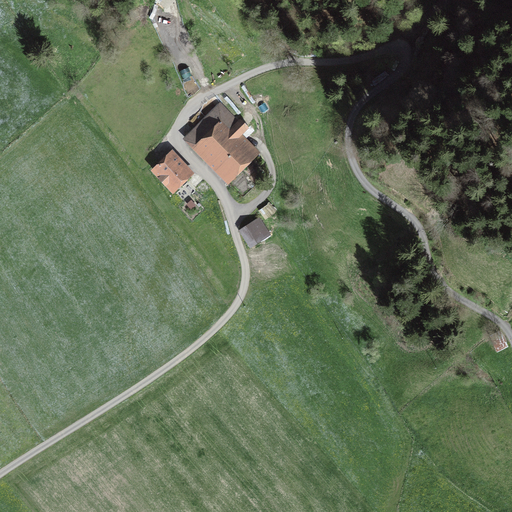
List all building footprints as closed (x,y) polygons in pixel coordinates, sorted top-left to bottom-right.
[(157,0),(168,9),(176,0),(157,0)] [(220,104),(188,136),(228,177),(253,153),(237,138),(244,130),(245,131),(248,129),(240,121),(239,123),(220,104)] [(153,167),(173,189),(190,173),(170,152),(153,167)] [(270,202),(260,211),(267,219),(277,210),(270,202)] [(250,224),(251,226),(243,232),(250,242),(259,237),(260,238),(268,233),(258,219),(250,224)] [(506,346),(500,330),(494,333),(500,348),(506,346)]
